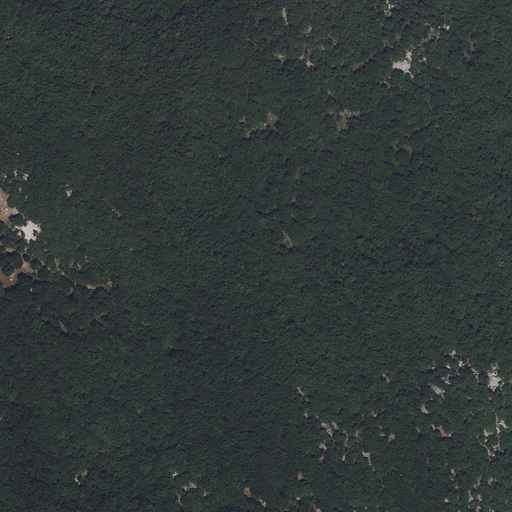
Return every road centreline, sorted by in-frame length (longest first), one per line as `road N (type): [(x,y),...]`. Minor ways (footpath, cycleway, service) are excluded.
road 1 (track): [(29,279),(35,303),(103,356),(144,420)]
road 2 (track): [(144,420),(289,511)]
